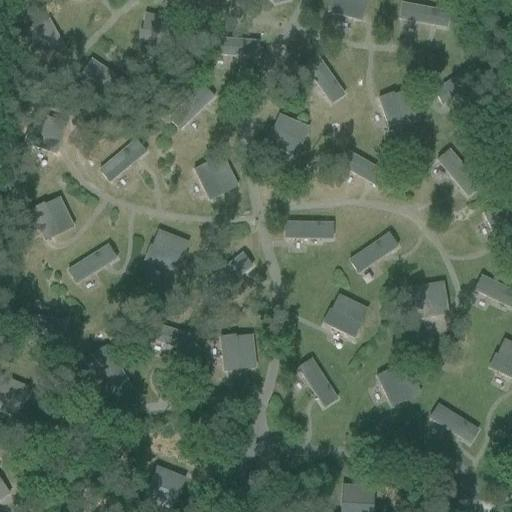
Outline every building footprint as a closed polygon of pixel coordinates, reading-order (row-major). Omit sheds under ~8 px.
[(331,0),(328,12),(361,21),(367,0),(331,0)] [(447,28),(451,11),(402,1),(398,19),(447,28)] [(331,104),(346,94),(317,54),(302,65),(331,104)] [(378,99),(390,131),(420,119),(408,87),(378,99)] [(186,102),(171,115),(181,127),(196,114),(186,102)] [(27,145),(57,152),(64,122),(34,115),(27,145)] [(110,182),(147,151),(135,137),(98,168),(110,182)] [(372,183),(381,167),(348,150),(340,166),(372,183)] [(223,154),(192,168),(207,200),(238,186),(223,154)] [(30,209),(44,240),(74,227),(60,196),(30,209)] [(284,221),(283,238),(333,239),(333,222),(284,221)] [(146,258),(174,269),(186,241),(158,230),(146,258)] [(356,272),(399,250),(390,233),(348,255),(356,272)] [(110,244),(66,265),(75,284),(119,263),(110,244)] [(511,288),(481,273),(473,290),(511,309),(511,288)] [(411,285),(413,316),(444,315),(442,283),(411,285)] [(356,338),(370,308),(337,293),(323,323),(356,338)] [(217,366),(253,364),(251,335),(215,337),(217,366)] [(511,342),(501,338),(488,368),(511,377),(511,342)] [(316,357),(299,365),(319,409),(335,402),(316,357)] [(389,409),(418,397),(404,362),(374,374),(389,409)] [(464,440),(472,423),(436,405),(428,421),(464,440)] [(142,499),(140,504),(154,509),(157,501),(174,507),(184,481),(153,469),(142,499)] [(340,486),(339,511),(371,511),(373,488),(340,486)]
